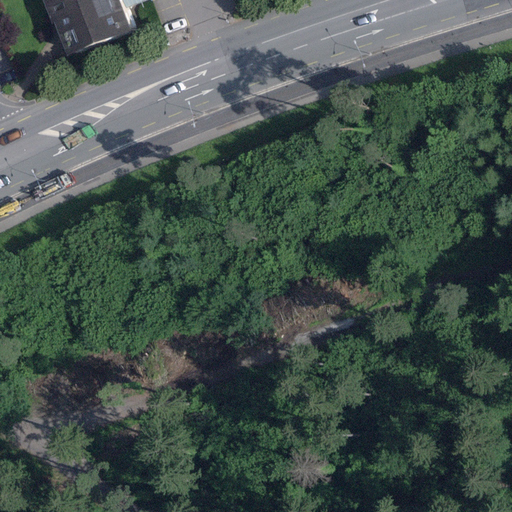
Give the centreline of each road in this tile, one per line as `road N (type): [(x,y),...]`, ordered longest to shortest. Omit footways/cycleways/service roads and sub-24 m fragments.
road 1 (primary): [(421,0),(196,77),(11,153)]
road 2 (track): [(141,511),(0,427)]
